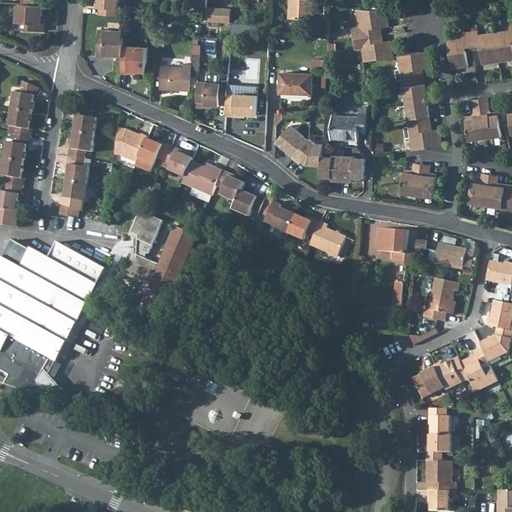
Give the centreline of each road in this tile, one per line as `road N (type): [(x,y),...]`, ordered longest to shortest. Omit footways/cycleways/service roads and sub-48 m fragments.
road 1 (residential): [(65,77),(259,159),(304,193),(449,223)]
road 2 (residential): [(409,511),(412,424),(401,367),(410,352),(468,325),(488,234)]
road 3 (residential): [(0,450),(139,511)]
road 4 (residential): [(65,77),(41,218)]
